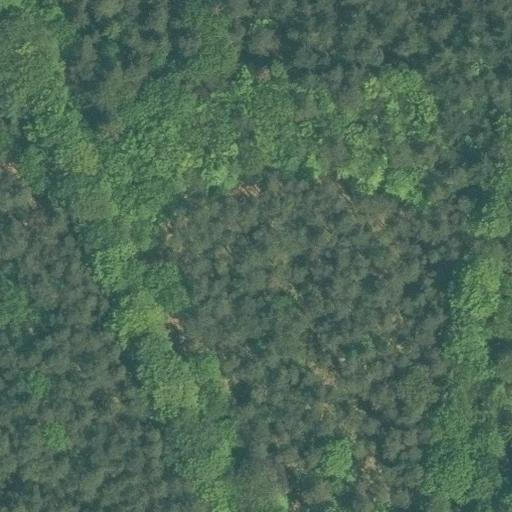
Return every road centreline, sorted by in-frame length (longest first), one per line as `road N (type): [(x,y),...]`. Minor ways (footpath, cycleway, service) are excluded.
road 1 (track): [(237,511),(58,106)]
road 2 (track): [(511,166),(471,328),(453,500)]
